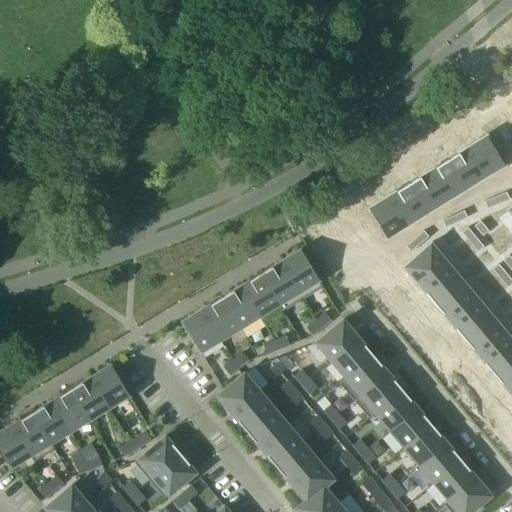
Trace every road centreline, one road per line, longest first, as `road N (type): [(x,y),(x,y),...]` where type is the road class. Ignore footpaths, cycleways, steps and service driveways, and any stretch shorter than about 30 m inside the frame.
road 1 (residential): [(360,306),(511,482)]
road 2 (residential): [(136,343),(273,511)]
